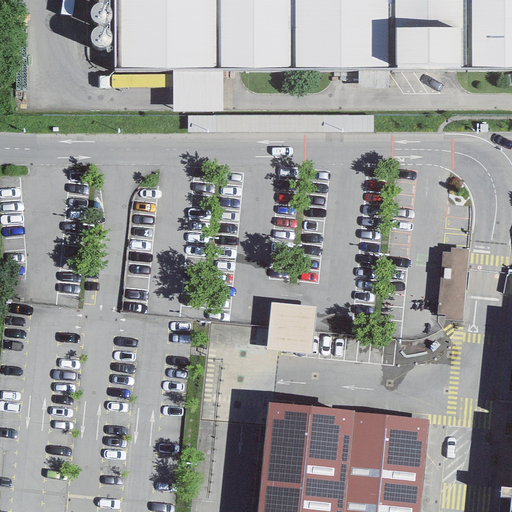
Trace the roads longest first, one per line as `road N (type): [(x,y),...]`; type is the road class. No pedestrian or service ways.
road 1 (unknown): [(511,96),(79,92),(54,72),(55,0)]
road 2 (residential): [(0,151),(454,151),(495,178),(511,175)]
road 3 (unknown): [(179,151),(134,511)]
road 4 (unknown): [(46,151),(19,511)]
road 5 (unknown): [(454,151),(414,337)]
road 6 (unknown): [(262,151),(247,321)]
road 7 (unknown): [(347,151),(334,316)]
